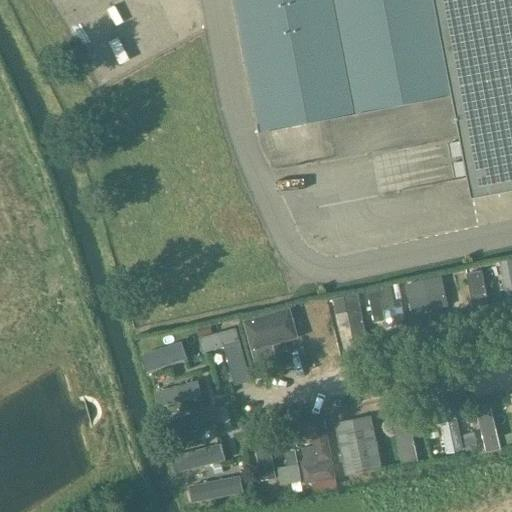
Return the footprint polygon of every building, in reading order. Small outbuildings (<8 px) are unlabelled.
[(235,0),(239,17),(260,132),(357,113),(334,0),(235,0)] [(434,1),(434,0),(334,0),(357,113),(452,95),(438,17),(434,1)] [(452,95),(468,178),(472,198),(511,190),(511,0),(438,0),(434,1),(438,17),(452,95)] [(510,289),(511,288),(511,259),(492,264),(499,298),(511,296),(510,289)] [(413,314),(449,305),(442,275),(406,284),(413,314)] [(372,306),(365,308),(367,316),(373,314),(375,322),(385,320),(385,323),(404,319),(401,301),(395,303),(391,285),(368,289),(372,306)] [(392,286),(395,302),(401,301),(398,285),(392,286)] [(354,341),(367,339),(358,292),(344,295),(345,296),(333,299),(336,315),(348,313),(354,341)] [(268,313),(245,320),(253,351),(259,373),(278,368),(272,346),(277,344),(298,339),(289,308),(268,313)] [(210,334),(208,327),(197,331),(199,338),(210,334)] [(149,373),(190,357),(184,339),(142,354),(149,373)] [(202,379),(160,388),(164,406),(206,397),(202,379)] [(490,409),(476,412),(486,453),(500,450),(490,409)] [(210,410),(171,420),(175,437),(215,427),(210,410)] [(402,462),(419,459),(412,419),(394,423),(402,462)] [(303,459),(300,464),(304,484),(335,479),(325,420),(308,423),(312,447),(301,449),(303,459)] [(371,430),(339,436),(347,475),(378,469),(371,430)] [(463,435),(466,453),(477,451),(474,433),(463,435)] [(174,451),(177,469),(227,462),(224,444),(174,451)] [(270,449),(255,452),(261,482),(276,479),(270,449)] [(222,474),(221,466),(213,467),(215,476),(222,474)] [(288,469),(291,485),(301,483),(298,467),(288,469)] [(291,485),(288,469),(278,471),(281,487),(291,485)] [(192,482),(194,499),(246,494),(244,476),(192,482)] [(511,511),(511,479),(418,511),(511,511)]
